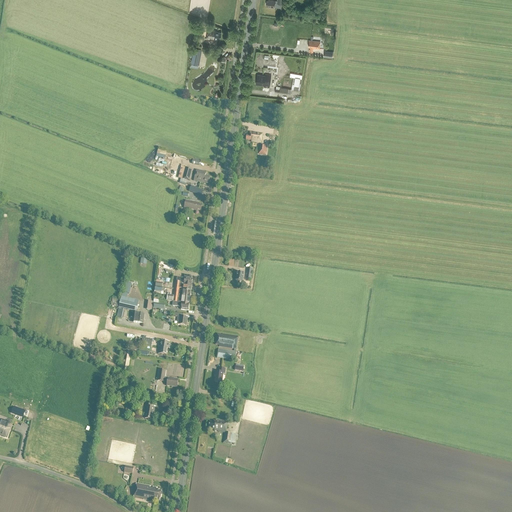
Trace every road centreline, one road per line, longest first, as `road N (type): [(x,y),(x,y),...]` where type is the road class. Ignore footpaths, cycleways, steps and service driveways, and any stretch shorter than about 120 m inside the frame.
road 1 (secondary): [(178,511),(252,0)]
road 2 (unclassified): [(132,511),(0,457)]
